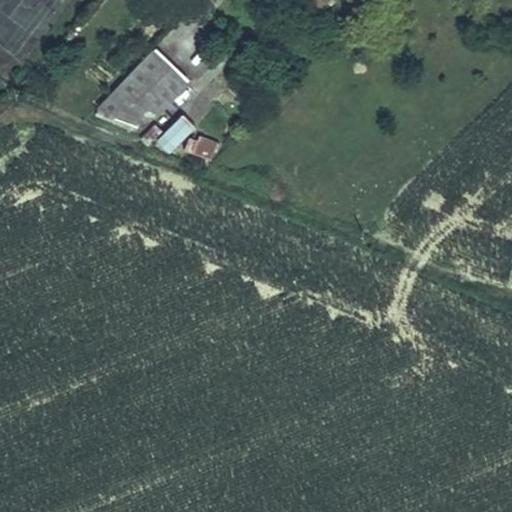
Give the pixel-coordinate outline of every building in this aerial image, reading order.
[(190,82),(155,49),(94,112),(143,130),(190,82)] [(228,88),(214,102),(237,125),(250,111),(228,88)] [(197,127),(184,113),(158,138),(171,152),(197,127)] [(217,142),(200,136),(199,140),(194,152),(211,158),(217,142)] [(194,152),(199,140),(192,138),(188,150),(194,152)]
